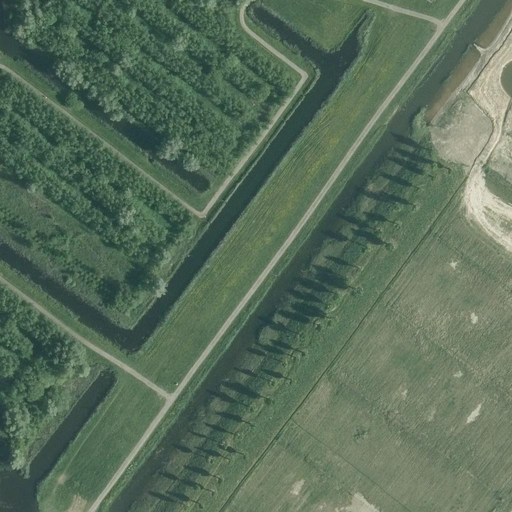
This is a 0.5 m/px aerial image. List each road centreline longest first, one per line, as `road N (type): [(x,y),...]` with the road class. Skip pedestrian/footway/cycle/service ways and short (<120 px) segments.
road 1 (track): [(90,511),(462,0)]
road 2 (track): [(449,162),(411,184),(408,207),(393,213),(338,309),(309,322),(310,337),(290,349),(290,370),(231,431),(232,444),(186,511)]
